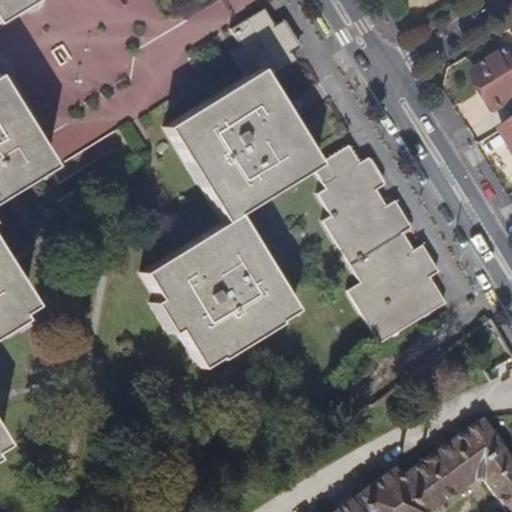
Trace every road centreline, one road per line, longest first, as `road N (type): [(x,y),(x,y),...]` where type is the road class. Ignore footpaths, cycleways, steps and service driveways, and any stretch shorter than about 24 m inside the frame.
road 1 (tertiary): [(511,282),(385,77)]
road 2 (residential): [(511,0),(385,77)]
